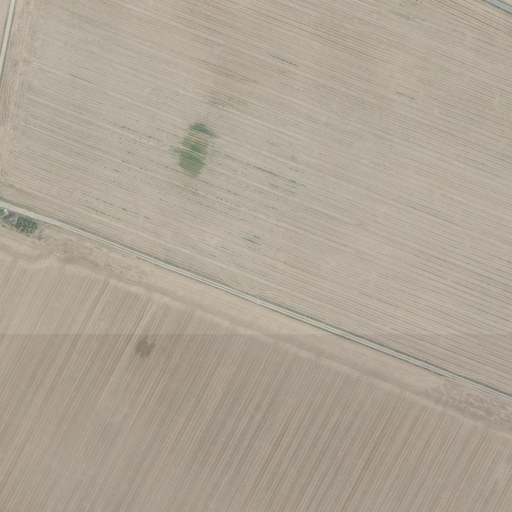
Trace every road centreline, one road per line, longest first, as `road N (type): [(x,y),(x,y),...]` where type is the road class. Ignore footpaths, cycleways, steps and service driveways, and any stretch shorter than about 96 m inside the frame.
road 1 (track): [(511,400),(147,257)]
road 2 (track): [(0,198),(147,257)]
